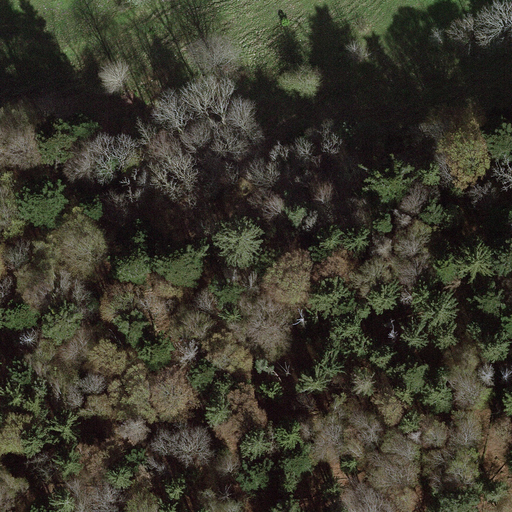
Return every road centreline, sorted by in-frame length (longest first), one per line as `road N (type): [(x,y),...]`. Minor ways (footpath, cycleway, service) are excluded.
road 1 (track): [(0,338),(351,81),(487,0)]
road 2 (track): [(184,0),(0,83)]
